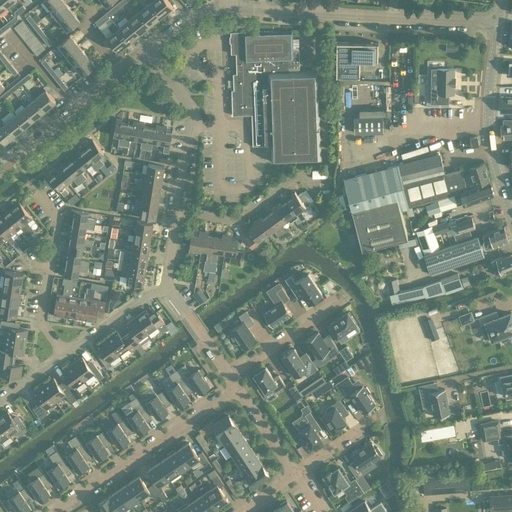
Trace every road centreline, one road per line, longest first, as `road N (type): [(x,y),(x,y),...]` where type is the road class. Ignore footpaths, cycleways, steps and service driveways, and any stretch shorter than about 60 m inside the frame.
road 1 (residential): [(55,511),(240,390)]
road 2 (secondary): [(511,216),(489,131),(498,22)]
road 3 (residential): [(63,358),(40,324),(57,216),(33,187)]
road 4 (residential): [(176,214),(194,118),(146,52)]
road 5 (residential): [(176,214),(238,219),(291,181),(314,176)]
road 6 (tertiary): [(120,72),(7,164)]
road 7 (residential): [(230,375),(335,303)]
road 8 (residential): [(63,358),(165,287)]
